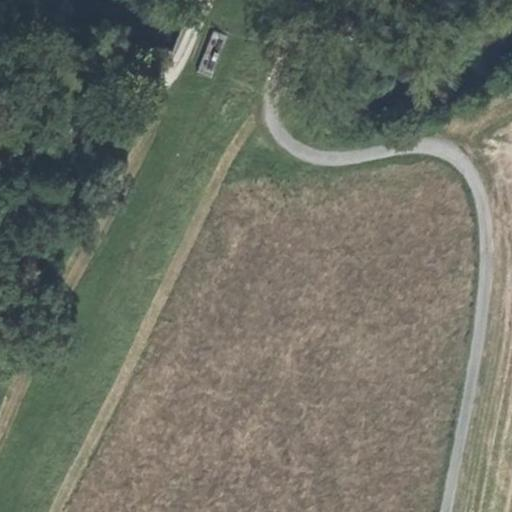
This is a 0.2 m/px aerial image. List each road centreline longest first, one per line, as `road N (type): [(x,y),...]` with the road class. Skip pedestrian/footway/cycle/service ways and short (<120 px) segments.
road 1 (track): [(300,0),(288,21),(275,131),(301,158),(342,168),(426,149),(459,158),(482,194),(481,328),(447,511)]
road 2 (track): [(6,511),(246,0)]
road 3 (track): [(0,162),(170,95),(206,0)]
